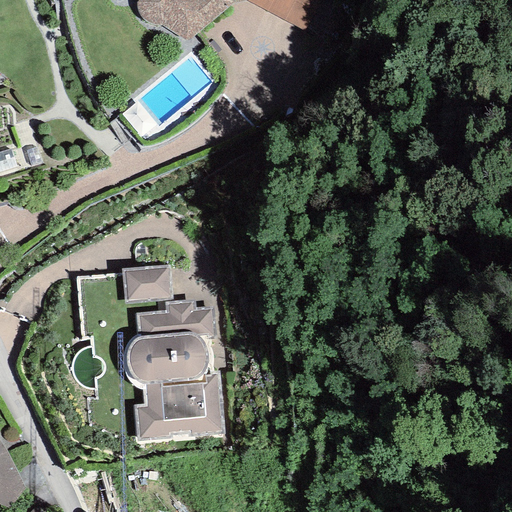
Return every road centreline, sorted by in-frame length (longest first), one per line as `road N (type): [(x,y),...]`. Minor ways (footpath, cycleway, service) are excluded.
road 1 (unknown): [(0,249),(209,134),(275,29)]
road 2 (residential): [(0,375),(67,511)]
